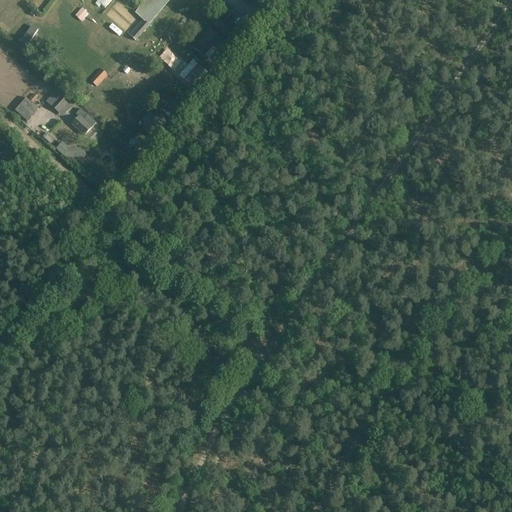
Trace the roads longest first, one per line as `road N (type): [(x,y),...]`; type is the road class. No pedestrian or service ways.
road 1 (track): [(511,0),(190,473),(176,511)]
road 2 (unclassified): [(0,341),(300,0)]
road 3 (track): [(278,339),(116,237),(115,216),(0,119)]
road 4 (track): [(511,239),(403,372),(308,511)]
